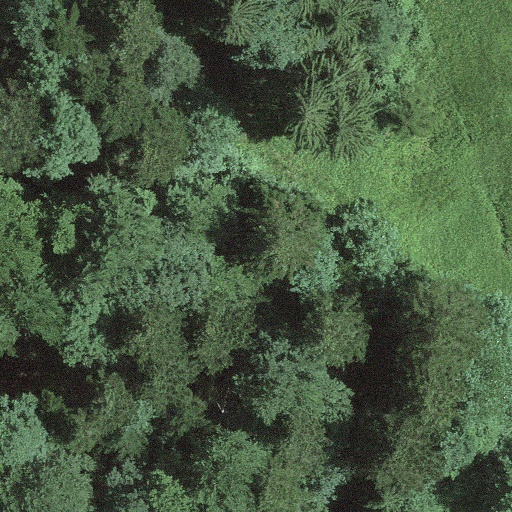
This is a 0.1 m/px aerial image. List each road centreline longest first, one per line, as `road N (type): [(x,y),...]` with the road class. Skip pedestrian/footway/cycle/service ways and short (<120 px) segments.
road 1 (track): [(317,511),(366,418),(381,288),(364,217),(254,123),(199,0)]
road 2 (track): [(364,217),(511,152)]
